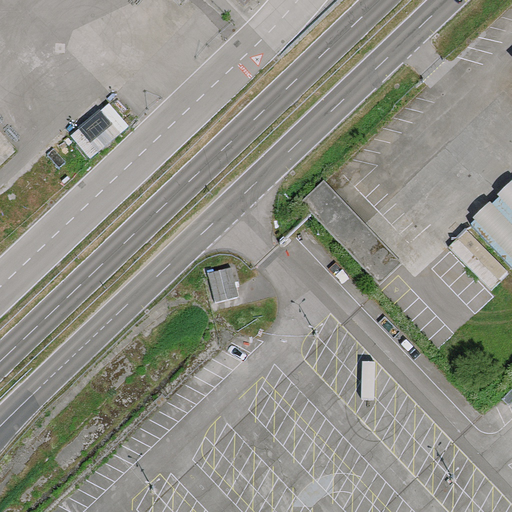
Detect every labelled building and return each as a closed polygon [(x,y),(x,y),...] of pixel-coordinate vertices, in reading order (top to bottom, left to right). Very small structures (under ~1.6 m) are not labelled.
[(220,0),(237,15),(251,0),(220,0)] [(401,265),(325,185),(305,204),(381,284),(401,265)] [(511,192),(494,210),(511,228),(511,192)] [(511,228),(494,210),(474,230),(511,268),(511,228)] [(508,274),(468,235),(455,248),(495,287),(508,274)] [(234,267),(211,272),(218,301),(241,295),(234,267)]
